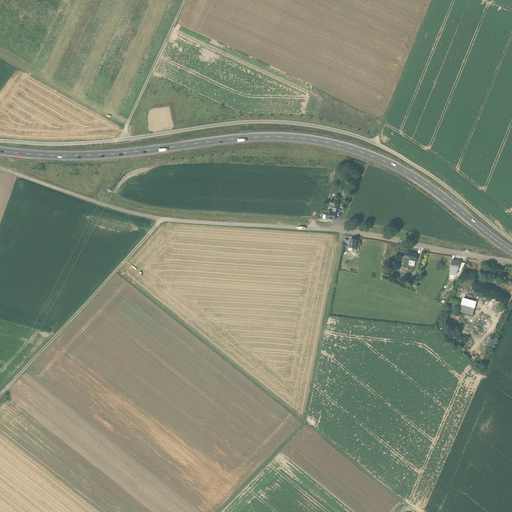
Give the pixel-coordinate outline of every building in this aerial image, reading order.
[(337,203),(331,201),(329,209),(336,210),(337,203)] [(336,210),(329,209),(328,211),(326,220),(334,220),(336,210)] [(417,255),(405,252),(404,259),(408,260),(416,261),(417,255)] [(404,259),(402,258),(400,268),(406,269),(408,260),(404,259)] [(459,263),(451,262),(450,269),(458,271),(459,263)] [(471,315),(475,301),(461,297),(457,311),(471,315)]
